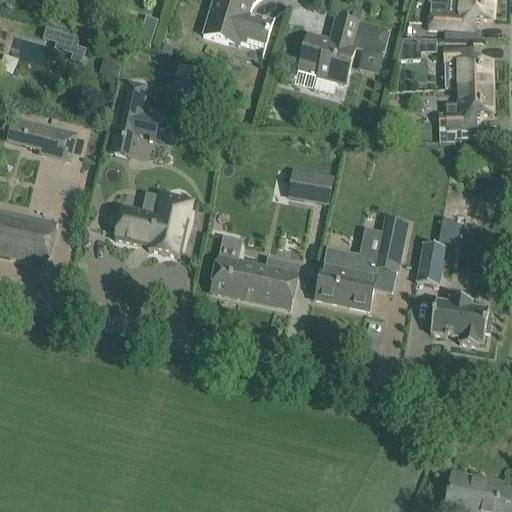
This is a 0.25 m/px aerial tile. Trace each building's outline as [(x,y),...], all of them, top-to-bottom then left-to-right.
[(215,0),(203,39),(228,46),(229,43),(264,53),(261,63),(262,63),(273,27),(249,20),(254,0),(215,0)] [(431,0),(431,8),(447,9),(445,33),(455,34),(474,35),(475,23),(493,24),(494,0),(431,0)] [(138,46),(150,50),(158,24),(147,20),(138,46)] [(318,77),(313,94),(333,99),(336,87),(346,89),(356,53),(383,61),(390,35),(360,27),(337,21),(330,44),(308,38),(302,58),(299,72),(318,77)] [(436,43),(428,43),(428,56),(437,56),(436,43)] [(415,58),(415,44),(402,44),(401,58),(415,58)] [(454,53),(444,54),(445,93),(458,93),(493,91),(492,64),(474,65),(474,52),(454,53)] [(107,62),(103,79),(119,83),(124,66),(107,62)] [(126,86),(114,140),(135,145),(136,139),(140,140),(141,136),(150,138),(150,142),(155,143),(160,122),(141,118),(147,91),(126,86)] [(458,93),(458,108),(446,108),(447,132),(456,132),(476,131),(476,119),(493,118),(493,91),(458,93)] [(380,121),(378,141),(398,143),(398,141),(400,123),(380,121)] [(51,133),(31,127),(25,149),(42,153),(41,158),(45,158),(51,133)] [(462,148),(460,182),(503,184),(505,150),(462,148)] [(328,207),(333,182),(294,175),(289,200),(328,207)] [(149,254),(180,261),(193,206),(161,198),(156,219),(122,211),(115,243),(149,251),(149,254)] [(0,259),(47,269),(51,250),(57,228),(0,215),(0,259)] [(387,224),(378,263),(377,272),(378,273),(397,277),(407,228),(387,224)] [(445,251),(424,248),(417,287),(439,291),(445,251)] [(377,272),(378,263),(327,252),(316,303),(336,308),(337,305),(350,308),(349,310),(369,315),(378,273),(377,272)] [(269,262),(267,271),(219,261),(215,277),(211,296),(290,313),(294,294),(298,278),(300,269),(269,262)] [(450,306),(436,304),(431,338),(461,342),(460,348),(479,351),(480,346),(484,346),(486,337),(490,337),(492,323),(488,323),(490,313),(472,310),(473,305),(470,304),(470,300),(455,297),(454,302),(451,301),(450,306)] [(511,511),(511,494),(502,492),(503,489),(453,478),(449,498),(447,511),(452,511),(511,511)]
